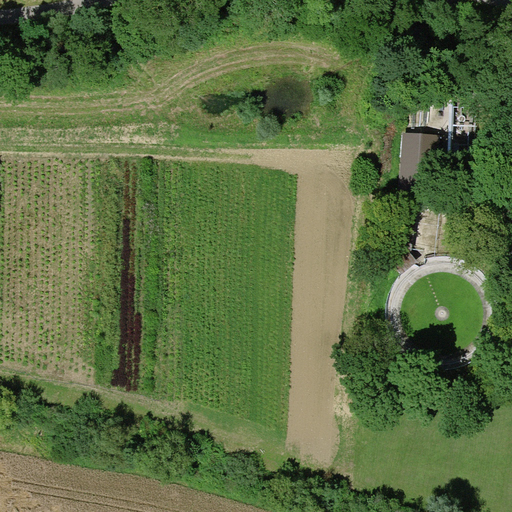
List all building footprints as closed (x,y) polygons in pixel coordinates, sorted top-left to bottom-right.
[(424,66),(413,64),(411,74),(421,77),(424,66)] [(435,141),(402,138),(398,197),(414,198),(430,199),(435,141)] [(414,198),(398,197),(391,249),(406,251),(414,198)] [(489,232),(489,229),(490,214),(470,213),(469,231),(489,232)] [(489,229),(509,230),(510,215),(490,214),(489,229)] [(393,266),(400,274),(412,265),(405,257),(393,266)]
